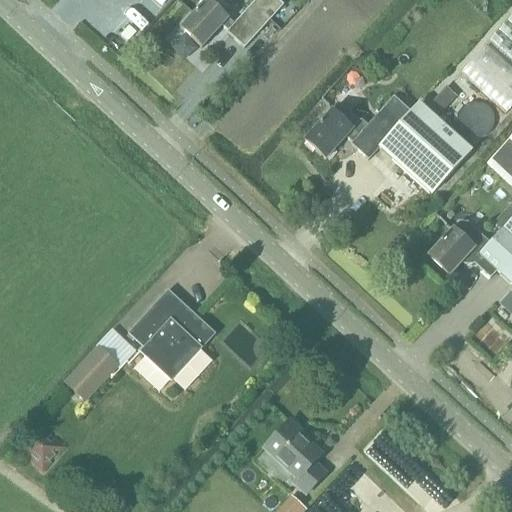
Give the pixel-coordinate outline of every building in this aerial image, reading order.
[(245,48),(283,5),(277,0),(256,0),(235,25),(208,1),(182,30),(203,49),(223,26),(229,32),(228,33),(245,48)] [(280,0),(290,9),(298,0),(280,0)] [(511,17),(489,43),(511,63),(511,17)] [(135,34),(128,28),(119,37),(126,43),(135,34)] [(445,113),(458,99),(448,90),(435,104),(445,113)] [(332,112),(305,141),(326,161),(347,140),(352,144),(351,145),(369,162),(380,150),(433,199),(473,154),(420,106),(412,115),(394,99),(368,128),(361,121),(354,121),(348,127),(332,112)] [(453,232),(429,257),(450,277),(468,258),(474,264),(473,264),(489,279),(496,272),(511,287),(511,144),(510,142),(488,166),(502,179),(511,188),(511,221),(503,231),(480,256),(468,246),(475,239),(475,230),(468,224),(459,225),(453,232)] [(200,349),(213,336),(177,302),(157,324),(147,315),(128,335),(144,350),(140,354),(171,383),(202,350),(200,349)] [(511,336),(493,316),(477,331),(497,352),(511,336)] [(117,368),(97,351),(65,386),(85,403),(117,368)] [(306,495),(324,475),(313,465),(320,456),(308,445),(306,446),(297,438),(301,434),(289,423),(264,450),(297,480),(293,484),(306,495)] [(67,451),(56,441),(51,447),(49,445),(54,439),(42,429),(19,454),(44,476),(67,451)] [(348,511),(359,503),(366,511),(401,511),(356,461),(321,492),(330,502),(331,501),(340,511),(348,511)] [(290,500),(278,511),(303,511),(290,500)]
